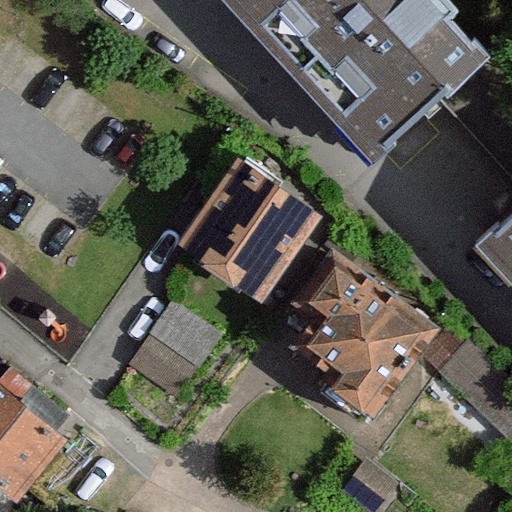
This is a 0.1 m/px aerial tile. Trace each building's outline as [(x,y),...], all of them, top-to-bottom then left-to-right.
[(205,0),(349,153),(370,134),(362,125),(410,81),(420,92),(466,49),(451,34),(445,39),(422,14),(434,2),(431,0),(205,0)] [(219,151),(159,238),(240,295),(301,208),(219,151)] [(449,232),(511,299),(511,185),(472,223),(465,216),(449,232)] [(316,254),(285,296),(303,309),(282,337),(320,364),(307,381),(355,415),(418,328),(316,254)] [(188,391),(224,328),(173,298),(137,362),(188,391)] [(511,388),(458,338),(425,373),(511,454),(511,388)] [(0,488),(62,415),(0,364),(0,488)]
